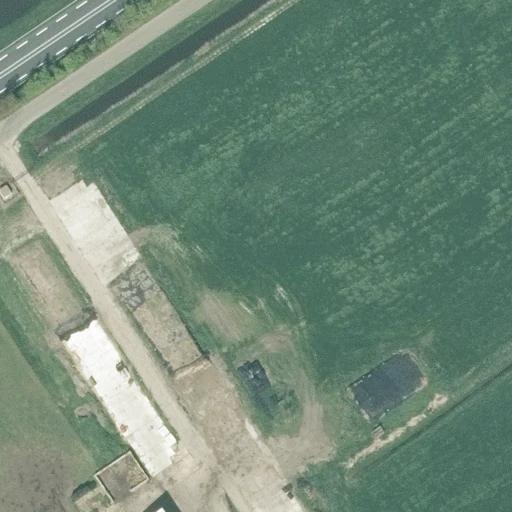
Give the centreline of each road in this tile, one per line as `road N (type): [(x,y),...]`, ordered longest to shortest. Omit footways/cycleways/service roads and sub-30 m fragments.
road 1 (unclassified): [(0,138),(204,0)]
road 2 (primary): [(0,77),(115,0)]
